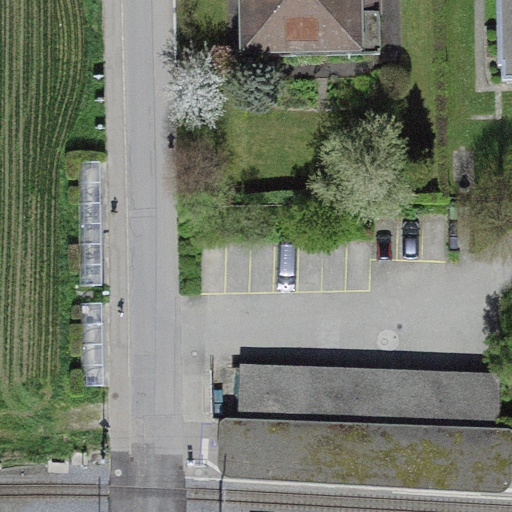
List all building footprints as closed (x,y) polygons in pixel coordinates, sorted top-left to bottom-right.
[(373,0),(249,0),(249,65),(373,66),(373,0)] [(511,0),(494,0),(496,83),(511,82),(511,0)] [(104,162),(80,162),(79,286),(103,286),(104,162)] [(104,301),(81,301),(81,388),(104,388),(104,301)] [(500,374),(240,364),(238,417),(238,424),(357,428),(498,434),(498,427),(500,374)] [(219,423),(217,463),(218,466),(220,470),(223,472),(228,476),(232,478),(498,491),(501,491),(504,489),(511,484),(511,482),(511,428),(511,427),(507,427),(498,427),(498,434),(357,428),(238,424),(238,417),(225,417),(222,418),(220,420),(219,423)]
